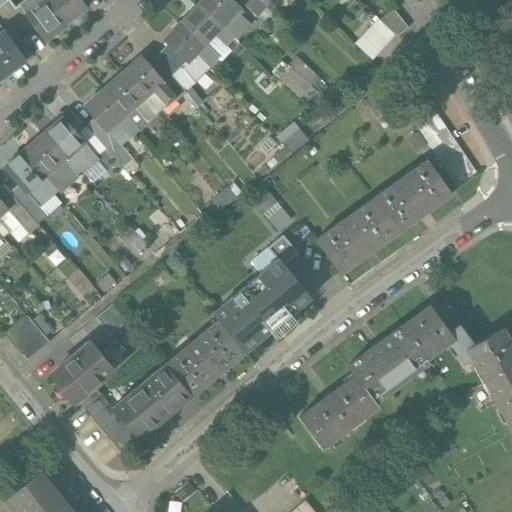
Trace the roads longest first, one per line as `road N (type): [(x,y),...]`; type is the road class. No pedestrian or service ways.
road 1 (residential): [(122,510),(354,306),(511,200)]
road 2 (unknown): [(12,376),(198,224)]
road 3 (residential): [(511,168),(409,0)]
road 4 (residential): [(122,510),(0,361)]
road 5 (residential): [(0,119),(140,0)]
